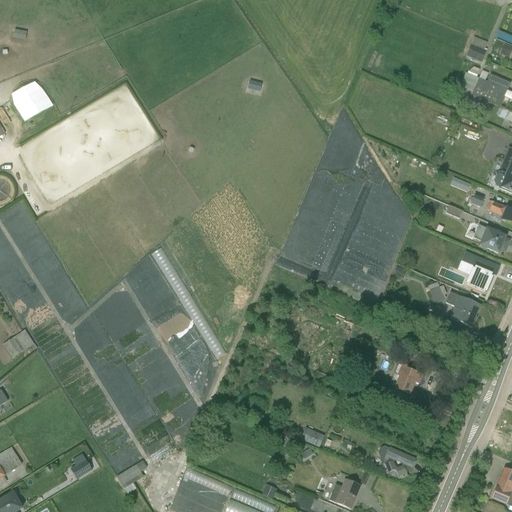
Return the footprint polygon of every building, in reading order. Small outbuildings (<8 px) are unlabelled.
[(25,37),(36,38),(37,31),(26,30),(25,37)] [(511,77),(502,73),(499,81),(511,86),(511,77)] [(42,170),(55,199),(150,157),(150,143),(159,140),(153,140),(146,124),(139,127),(133,127),(128,116),(128,125),(120,125),(120,119),(131,114),(132,111),(138,111),(138,94),(136,88),(135,91),(136,91),(135,92),(135,108),(132,102),(132,93),(28,139),(39,164),(50,165),(50,159),(57,157),(56,169),(46,168),(42,170)] [(511,149),(507,148),(492,185),(511,193),(511,149)] [(499,220),(511,224),(511,207),(488,199),(484,209),(501,216),(499,220)] [(455,215),(469,222),(474,211),(459,205),(455,215)] [(478,245),(499,253),(501,248),(506,250),(510,240),(505,238),(507,235),(487,226),(486,228),(478,225),(472,239),(480,242),(478,245)] [(465,288),(482,295),(491,276),(495,278),(499,268),(465,253),(457,272),(468,277),(464,285),(466,285),(465,288)] [(163,260),(134,276),(134,278),(163,330),(175,324),(184,324),(178,327),(178,338),(173,340),(195,379),(220,365),(220,394),(226,391),(226,370),(232,367),(226,367),(226,360),(221,350),(216,350),(196,315),(186,320),(179,320),(192,312),(163,260)] [(449,319),(471,328),(481,305),(458,296),(449,319)] [(21,359),(44,346),(36,332),(13,345),(21,359)] [(390,387),(412,396),(422,373),(399,364),(390,387)] [(12,389),(0,397),(0,409),(2,413),(20,400),(12,389)] [(311,440),(329,448),(335,436),(317,428),(311,440)] [(413,468),(417,458),(388,447),(383,460),(385,464),(387,473),(397,479),(407,476),(405,467),(413,468)] [(318,449),(313,456),(319,460),(324,453),(318,449)] [(84,472),(89,480),(109,469),(105,461),(84,472)] [(148,465),(153,472),(159,469),(154,461),(148,465)] [(148,465),(126,477),(132,488),(154,476),(148,465)] [(491,498),(511,507),(511,472),(503,469),(491,498)] [(328,500),(350,509),(360,486),(344,479),(341,487),(334,484),(328,500)] [(275,494),(283,498),(287,488),(279,485),(275,494)] [(234,511),(283,511),(285,507),(260,497),(262,492),(245,486),(234,511)] [(0,511),(16,511),(23,508),(13,491),(0,499),(0,511)]
